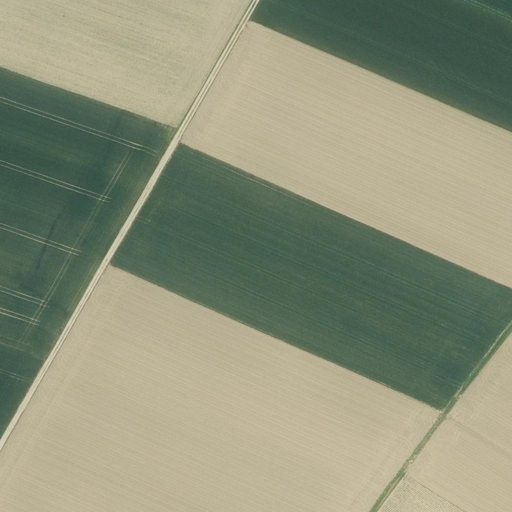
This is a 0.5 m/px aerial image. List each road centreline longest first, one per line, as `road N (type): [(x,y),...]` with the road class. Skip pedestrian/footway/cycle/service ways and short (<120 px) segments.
road 1 (track): [(0,445),(255,0)]
road 2 (track): [(511,324),(372,511)]
